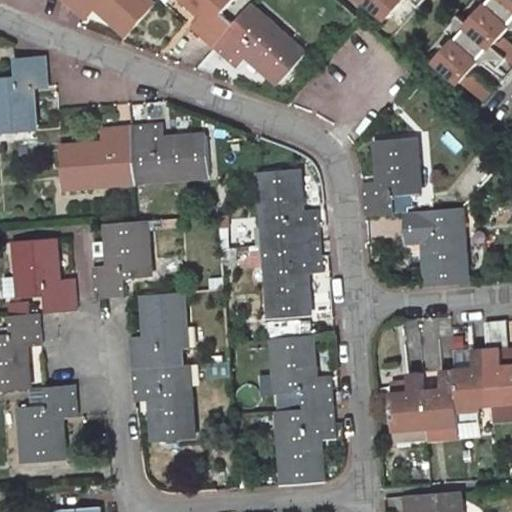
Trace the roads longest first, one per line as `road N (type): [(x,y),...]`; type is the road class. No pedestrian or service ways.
road 1 (residential): [(353,297),(338,173),(309,131),(0,10)]
road 2 (residential): [(133,510),(362,498)]
road 3 (residential): [(353,297),(362,498)]
road 4 (residential): [(91,343),(123,388),(133,510)]
road 5 (residential): [(511,291),(353,297)]
